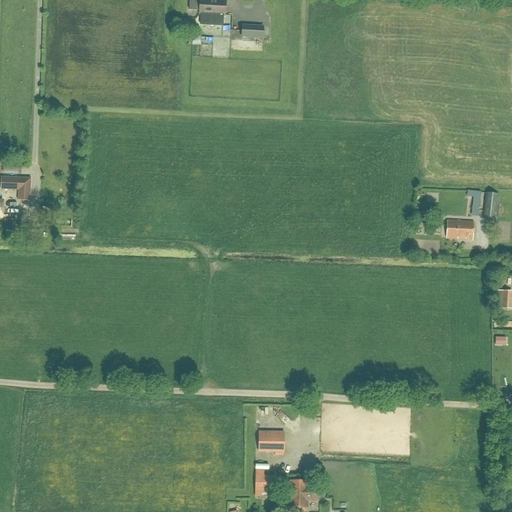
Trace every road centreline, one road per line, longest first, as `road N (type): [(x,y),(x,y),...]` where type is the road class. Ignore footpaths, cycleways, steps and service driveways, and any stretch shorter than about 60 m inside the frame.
road 1 (track): [(0,382),(511,406)]
road 2 (unclassified): [(39,0),(34,172)]
